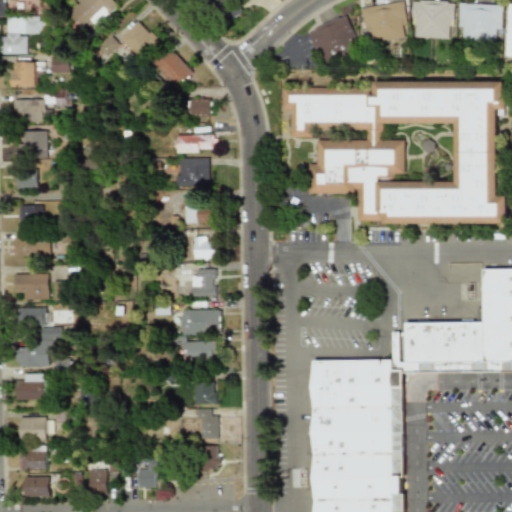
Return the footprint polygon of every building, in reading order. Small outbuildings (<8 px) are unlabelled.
[(117,8),(111,0),(77,0),(79,2),(70,9),(87,31),(117,8)] [(210,0),(228,22),(241,12),(231,0),(210,0)] [(448,39),(448,25),(453,26),(454,2),(411,1),(411,26),(415,26),(414,38),(448,39)] [(366,44),(406,39),(402,2),(361,7),(366,44)] [(501,29),(502,5),(458,4),(457,27),(462,27),(461,41),(495,42),(496,29),(501,29)] [(503,58),(511,58),(511,4),(505,4),(503,58)] [(0,44),(0,55),(26,54),(26,34),(41,34),(41,17),(6,18),(6,37),(0,36),(0,44)] [(307,31),(320,64),(355,50),(342,17),(307,31)] [(137,59),(156,41),(137,21),(118,39),(137,59)] [(191,72),(169,49),(152,64),(175,88),(191,72)] [(51,56),(50,73),(69,73),(69,56),(51,56)] [(35,62),(10,62),(11,87),(36,87),(35,62)] [(372,85),(377,84),(377,72),(508,72),(509,87),(511,87),(511,100),(507,100),(508,115),(501,115),(501,188),(509,188),(509,216),(360,218),(359,191),(311,191),(310,161),(319,161),(319,140),(319,134),(292,134),(293,107),(284,107),(284,85),(372,85)] [(13,100),(13,122),(43,122),(43,100),(13,100)] [(189,116),(209,116),(209,100),(189,100),(189,116)] [(46,158),(45,131),(22,132),(22,144),(17,144),(17,159),(46,158)] [(176,136),(176,152),(215,151),(214,135),(176,136)] [(177,186),(208,185),(208,158),(177,158),(177,186)] [(16,189),(37,188),(36,172),(15,172),(16,189)] [(19,205),(18,221),(41,222),(42,206),(19,205)] [(193,259),(215,259),(215,242),(206,242),(206,237),(193,237),(193,259)] [(13,257),(50,256),(49,238),(13,239),(13,257)] [(215,296),(215,269),(192,270),(193,297),(215,296)] [(48,275),(13,274),(13,299),(48,299),(48,275)] [(487,276),(511,275),(511,372),(488,373),(487,328),(487,276)] [(45,325),(45,308),(18,308),(18,325),(45,325)] [(218,335),(219,311),(180,310),(180,334),(218,335)] [(62,327),(40,328),(40,340),(62,340),(62,327)] [(409,329),(487,328),(488,372),(409,372),(409,329)] [(216,342),(183,341),(183,360),(215,361),(216,342)] [(16,368),(48,366),(48,346),(15,347),(16,368)] [(318,511),(317,367),(405,366),(406,511),(318,511)] [(42,374),(24,374),(24,380),(15,381),(16,404),(49,403),(49,381),(42,381),(42,374)] [(194,405),(215,404),(214,382),(194,383),(194,405)] [(218,438),(217,416),(211,416),(211,409),(196,409),(196,420),(200,420),(200,439),(218,438)] [(19,418),(18,441),(45,441),(46,434),(52,434),(52,419),(19,418)] [(217,446),(198,446),(198,469),(217,469),(217,446)] [(19,452),(19,469),(45,469),(45,451),(19,452)] [(137,469),(137,488),(155,488),(155,463),(146,463),(146,469),(137,469)] [(106,470),(89,470),(89,495),(106,495),(106,470)] [(48,477),(21,477),(21,497),(48,497),(48,477)]
